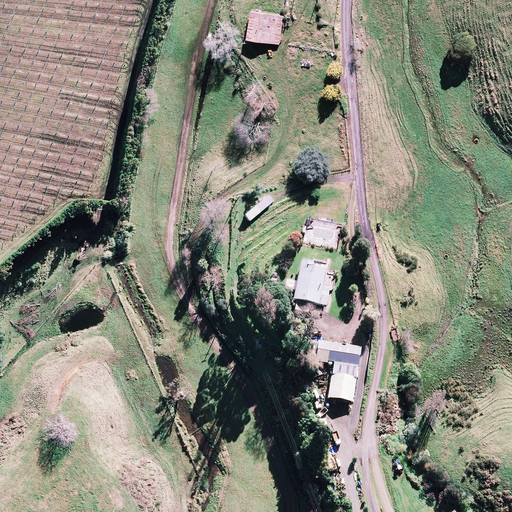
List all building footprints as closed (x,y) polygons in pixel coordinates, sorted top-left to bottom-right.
[(280,45),(284,17),(250,11),(245,40),(280,45)] [(309,306),(325,309),(329,290),(322,288),(325,273),(312,270),(313,266),(300,264),(292,303),(296,303),(309,306)] [(370,275),(370,270),(361,270),(360,288),(376,289),(376,280),(373,280),(373,275),(370,275)] [(307,315),(309,306),(296,303),(294,313),(307,315)] [(361,350),(319,343),(317,353),(328,355),(327,364),(333,365),(327,401),(352,405),(361,350)] [(333,453),(324,457),(331,472),(340,468),(333,453)]
